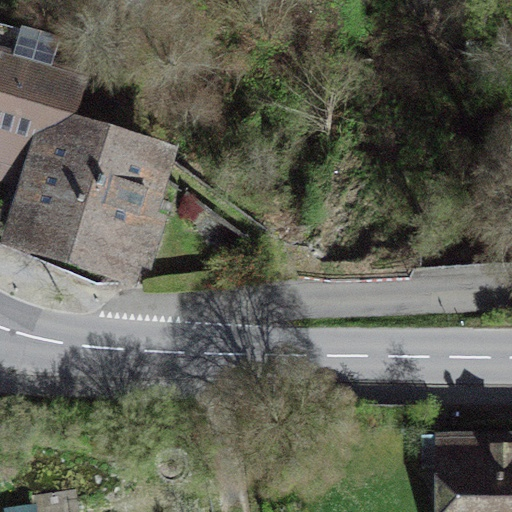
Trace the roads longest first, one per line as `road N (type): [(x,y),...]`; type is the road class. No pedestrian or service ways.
road 1 (residential): [(149,352),(202,318),(254,304),(511,287)]
road 2 (tertiary): [(149,352),(511,357)]
road 3 (tertiary): [(0,329),(149,352)]
